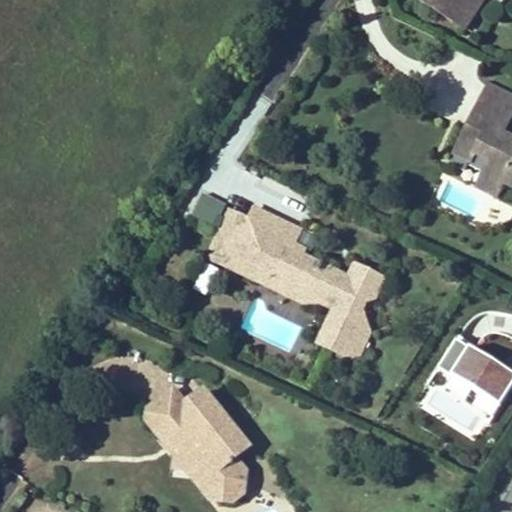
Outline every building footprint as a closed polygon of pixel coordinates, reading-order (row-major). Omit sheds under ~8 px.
[(420,0),(420,1),(476,37),(486,23),(483,20),(491,7),(495,9),(500,0),(420,0)] [(511,101),(492,94),(486,110),(511,119),(511,101)] [(511,119),(486,110),(479,128),(488,131),(484,140),(475,137),(464,164),(480,170),(484,161),(504,169),(500,178),(511,183),(511,119)] [(488,131),(479,128),(475,137),(484,140),(488,131)] [(511,203),(511,183),(500,178),(493,197),(511,205),(511,203)] [(202,192),(190,216),(214,227),(226,203),(202,192)] [(260,227),(240,218),(231,236),(246,243),(239,259),(233,256),(229,264),(220,260),(216,267),(237,277),(260,227)] [(304,253),(310,241),(264,219),(260,227),(237,277),(267,291),(275,291),(294,300),(297,306),(315,315),(323,314),(348,326),(353,343),(342,365),(362,375),(368,363),(377,368),(389,342),(381,318),(384,312),(391,300),(364,287),(361,292),(312,268),(316,259),(304,253)] [(246,243),(231,236),(220,260),(229,264),(233,256),(239,259),(246,243)] [(201,261),(192,290),(207,294),(216,266),(201,261)] [(364,287),(315,263),(312,268),(361,292),(364,287)] [(404,288),(371,272),(364,287),(391,300),(384,312),(391,316),(404,288)] [(330,361),(342,365),(353,343),(348,326),(330,361)] [(417,405),(468,433),(478,414),(489,420),(511,380),(511,371),(455,339),(417,405)] [(241,470),(256,458),(212,400),(193,415),(178,397),(151,417),(150,433),(165,453),(171,452),(179,463),(177,469),(174,478),(188,481),(204,485),(220,508),(218,511),(251,511),(253,485),(241,470)] [(171,452),(165,453),(177,469),(179,463),(171,452)] [(209,511),(218,511),(220,508),(204,485),(188,481),(209,511)]
